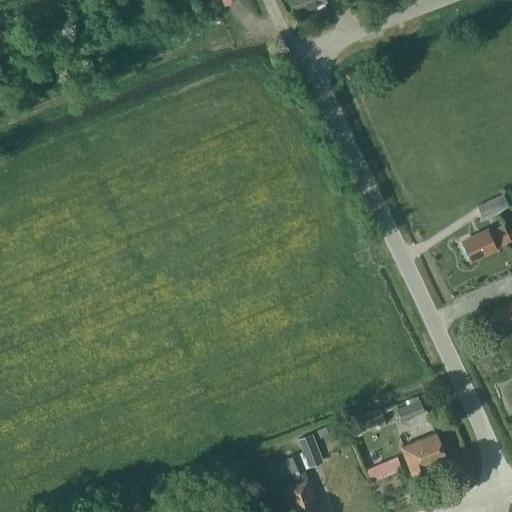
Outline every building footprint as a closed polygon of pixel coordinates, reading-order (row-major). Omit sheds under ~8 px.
[(291,0),(296,12),(325,1),(324,0),(291,0)] [(476,205),(482,217),(507,205),(502,193),(476,205)] [(460,242),(468,260),(482,253),(495,247),(509,240),(505,231),(502,225),(488,232),(487,229),(474,235),(474,236),(460,242)] [(507,305),(493,311),(501,329),(511,323),(511,301),(507,304),(507,305)] [(396,409),(401,420),(424,411),(419,400),(396,409)] [(347,421),(354,436),(385,423),(378,408),(347,421)] [(306,475),(304,469),(322,462),(311,433),(297,438),(302,451),(298,452),(298,453),(285,458),(286,461),(277,465),(278,466),(274,467),(277,478),(286,474),(292,489),(284,492),(290,511),(294,511),(296,511),(295,511),(315,511),(314,509),(319,507),(310,483),(308,483),(305,475),(306,475)] [(426,465),(444,458),(434,433),(400,447),(411,476),(428,470),(426,465)] [(199,501),(201,511),(227,511),(222,495),(199,501)] [(111,511),(108,503),(86,511),(111,511)]
